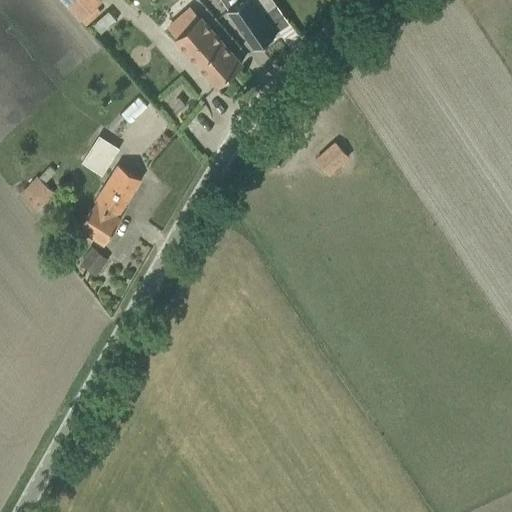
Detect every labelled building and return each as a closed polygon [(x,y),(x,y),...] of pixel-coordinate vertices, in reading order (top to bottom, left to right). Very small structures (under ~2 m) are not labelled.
[(59,0),(80,29),(104,11),(96,0),(59,0)] [(274,0),(240,0),(228,8),(255,47),(260,44),(263,47),(275,39),(272,35),(277,32),(268,19),(263,18),(264,14),(278,5),(274,0)] [(191,7),(168,27),(178,38),(177,39),(218,85),(242,63),(202,17),(201,18),(191,7)] [(101,175),(118,147),(96,134),(79,162),(101,175)] [(317,159),(330,174),(348,157),(335,143),(317,159)] [(141,178),(119,165),(79,226),(105,243),(122,217),(118,215),(141,178)] [(21,193),(39,210),(56,193),(45,183),(56,172),(50,166),(39,178),(38,176),(21,193)] [(91,247),(80,264),(95,273),(106,257),(91,247)]
